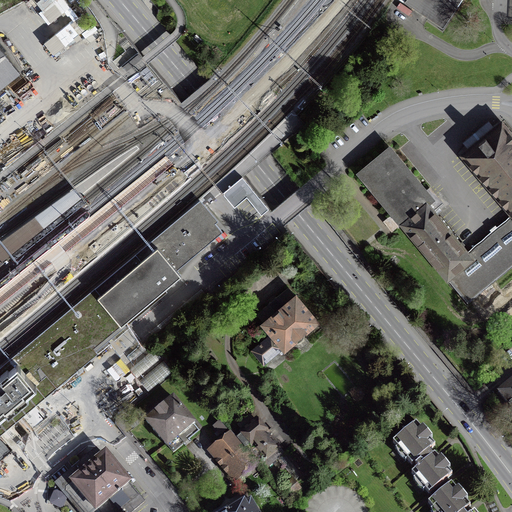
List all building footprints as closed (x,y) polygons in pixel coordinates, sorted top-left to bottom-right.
[(406,0),(405,2),(443,28),(461,0),(406,0)] [(511,264),(511,134),(502,122),(463,154),(511,213),(511,214),(468,251),(443,272),(468,301),(511,264)] [(359,172),(396,216),(421,195),(426,191),(389,147),(359,172)] [(243,177),(242,176),(223,193),(229,200),(235,195),(236,194),(237,194),(239,193),(240,193),(241,193),(243,193),(244,194),(245,195),(246,196),(247,197),(259,211),(263,208),(266,205),(243,177)] [(0,264),(84,194),(78,186),(0,241),(0,264)] [(421,195),(396,216),(443,272),(468,251),(421,195)] [(203,209),(141,261),(164,289),(181,275),(177,270),(222,232),(203,209)] [(282,348),(283,346),(285,348),(292,342),(293,342),(295,342),(296,342),(298,341),(299,340),(300,340),(301,339),(302,337),(303,336),(303,335),(304,333),(304,332),(317,321),(296,295),(295,296),(288,288),(276,297),(269,303),(257,313),(264,321),(263,322),(272,333),(253,350),(264,363),(282,348)] [(88,352),(125,322),(101,294),(37,347),(35,345),(19,359),(21,361),(0,378),(0,414),(1,413),(15,401),(17,399),(25,392),(31,387),(46,375),(48,377),(52,382),(66,370),(68,373),(90,355),(88,352)] [(197,294),(152,331),(157,337),(202,300),(197,294)] [(102,391),(151,349),(144,341),(103,374),(95,383),(102,391)] [(381,352),(374,343),(367,349),(374,357),(381,352)] [(161,361),(154,353),(105,394),(111,402),(161,361)] [(170,372),(163,364),(114,405),(121,413),(170,372)] [(511,380),(498,392),(511,408),(511,380)] [(184,443),(178,437),(195,423),(174,397),(146,421),(167,446),(168,445),(173,452),(184,443)] [(243,433),(237,438),(264,470),(277,459),(295,481),(302,475),(279,447),(278,448),(266,433),(267,433),(256,420),(242,431),(243,433)] [(226,430),(220,422),(214,426),(221,434),(226,430)] [(429,494),(430,493),(452,474),(446,467),(442,467),(441,465),(441,461),(435,453),(433,455),(432,455),(429,451),(429,450),(435,445),(429,437),(425,437),(422,434),(423,430),(416,423),(407,431),(403,430),(403,434),(393,442),(398,448),(402,449),(405,453),(406,454),(407,459),(412,465),(417,460),(418,462),(415,465),(418,468),(412,473),(416,478),(420,479),(424,484),(425,489),(429,494)] [(221,468),(241,450),(230,436),(215,449),(221,456),(215,461),(221,468)] [(241,450),(221,468),(227,475),(233,470),(238,476),(253,464),(241,450)] [(120,511),(130,504),(135,509),(135,510),(144,502),(128,482),(105,454),(86,470),(83,467),(77,472),(80,475),(67,487),(66,491),(84,511),(120,511)] [(292,481),(281,490),(288,498),(298,489),(292,481)] [(475,511),(474,510),(472,511),(464,511),(465,511),(465,510),(470,506),(464,498),(460,498),(458,495),(458,491),(451,483),(434,498),(428,502),(433,508),(437,510),(439,511),(475,511)] [(258,511),(251,499),(246,502),(244,500),(227,510),(227,509),(222,511),(258,511)]
